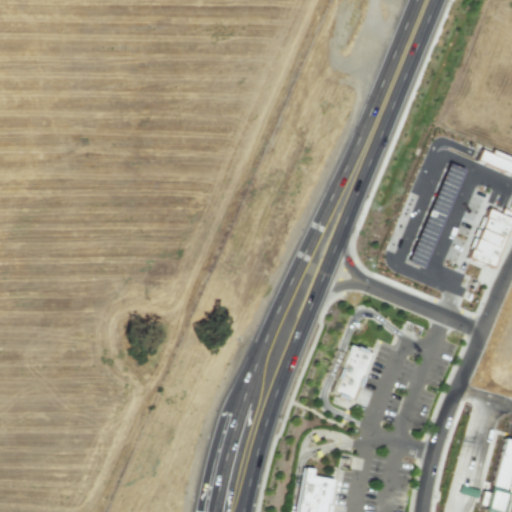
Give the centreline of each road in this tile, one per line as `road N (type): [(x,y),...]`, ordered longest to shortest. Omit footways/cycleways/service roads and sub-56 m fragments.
road 1 (secondary): [(224,511),(301,293)]
road 2 (secondary): [(339,203),(425,0)]
